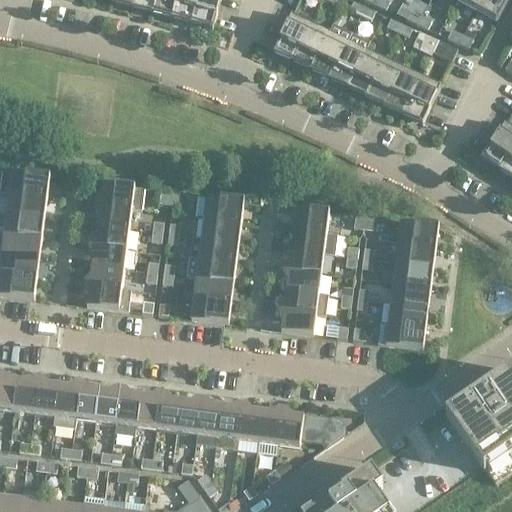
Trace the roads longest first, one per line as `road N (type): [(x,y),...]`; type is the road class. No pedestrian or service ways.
road 1 (residential): [(409,418),(372,379),(0,332)]
road 2 (residential): [(0,25),(225,88)]
road 3 (residential): [(225,88),(430,184)]
road 4 (residential): [(409,418),(277,511)]
road 5 (residential): [(430,184),(494,67)]
road 6 (residential): [(511,346),(409,418)]
